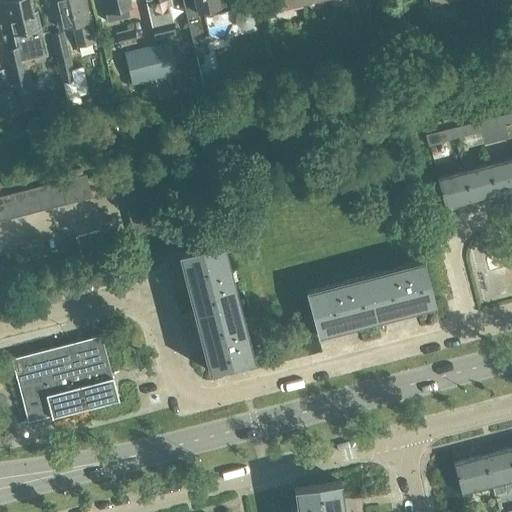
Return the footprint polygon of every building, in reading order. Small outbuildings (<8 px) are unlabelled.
[(47,54),(40,28),(37,14),(33,15),(29,0),(21,0),(18,1),(17,0),(10,0),(9,3),(6,4),(14,35),(17,48),(20,61),(22,60),(47,54)] [(83,0),(52,0),(59,31),(73,28),(78,48),(92,45),(87,25),(89,24),(83,0)] [(99,0),(103,14),(105,14),(107,24),(130,19),(128,9),(130,9),(128,0),(99,0)] [(156,42),(161,40),(176,37),(169,7),(171,6),(169,0),(145,0),(146,3),(147,3),(149,13),(152,22),(151,22),(156,42)] [(182,0),(191,37),(196,57),(209,53),(205,38),(208,37),(203,14),(219,10),(231,7),(229,0),(182,0)] [(301,7),(300,3),(301,3),(300,0),(271,0),(274,13),(301,7)] [(133,32),(117,35),(120,48),(136,44),(133,32)] [(172,45),(148,51),(154,81),(179,75),(172,45)] [(14,88),(15,91),(29,88),(22,60),(20,61),(17,48),(5,51),(14,88)] [(67,51),(56,53),(61,75),(72,72),(67,51)] [(130,86),(154,81),(148,51),(123,56),(130,86)] [(15,91),(14,88),(0,90),(0,106),(2,115),(19,111),(15,91)] [(476,123),(479,133),(500,127),(497,118),(476,123)] [(479,133),(476,123),(456,129),(458,138),(479,133)] [(447,131),(426,136),(428,146),(450,140),(447,131)] [(511,159),(490,165),(498,195),(511,191),(511,159)] [(490,165),(465,172),(473,201),(498,195),(490,165)] [(121,187),(144,181),(141,169),(117,175),(121,187)] [(473,201),(465,172),(438,179),(437,177),(436,178),(445,210),(446,209),(446,208),(473,201)] [(72,179),(79,202),(92,199),(85,176),(72,179)] [(60,182),(66,205),(79,202),(72,179),(60,182)] [(144,181),(121,187),(124,199),(147,193),(144,181)] [(47,186),(53,209),(66,205),(60,182),(47,186)] [(47,186),(36,189),(42,212),(53,209),(47,186)] [(36,189),(24,192),(30,215),(42,212),(36,189)] [(18,218),(30,215),(24,192),(12,195),(18,218)] [(147,193),(124,199),(127,211),(150,205),(147,193)] [(12,195),(0,198),(7,221),(18,218),(12,195)] [(127,211),(130,223),(153,217),(150,205),(127,211)] [(153,217),(130,223),(133,235),(156,229),(153,217)] [(88,235),(94,258),(106,255),(100,232),(88,235)] [(81,261),(94,258),(88,235),(75,238),(81,261)] [(177,254),(177,255),(179,254),(194,312),(238,301),(223,243),(224,243),(224,242),(177,254)] [(423,262),(365,277),(376,321),(434,306),(434,307),(436,307),(424,261),(422,261),(423,262)] [(318,336),(376,321),(365,277),(307,292),(306,291),(305,291),(317,337),(319,337),(318,336)] [(238,301),(194,312),(209,370),(207,371),(208,372),(254,360),(254,359),(253,359),(238,301)] [(11,360),(15,374),(17,380),(18,379),(30,421),(28,421),(28,423),(52,416),(52,418),(53,418),(53,416),(117,399),(118,401),(101,336),(11,360)] [(511,473),(506,450),(481,457),(488,486),(511,479),(511,473)] [(488,486),(481,457),(455,463),(455,462),(453,463),(462,495),(463,494),(463,493),(488,486)] [(297,511),(343,511),(340,483),(341,483),(341,482),(293,489),(293,490),(295,490),(297,511)]
